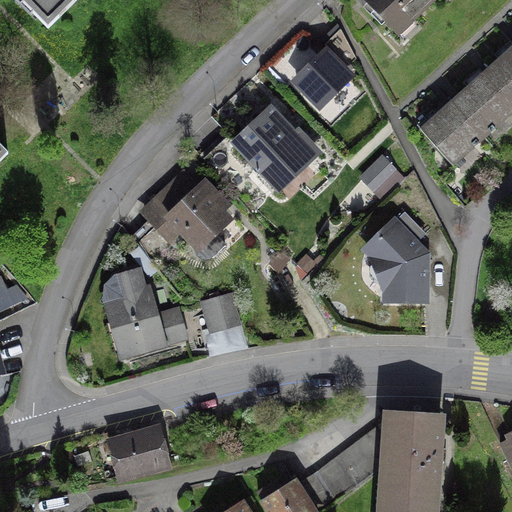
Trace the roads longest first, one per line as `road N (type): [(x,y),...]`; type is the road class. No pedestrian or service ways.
road 1 (residential): [(35,433),(41,355),(71,270),(122,189),(305,0)]
road 2 (residential): [(35,433),(255,374),(329,365),(459,367)]
road 3 (residential): [(511,184),(495,198),(472,257),(459,367)]
